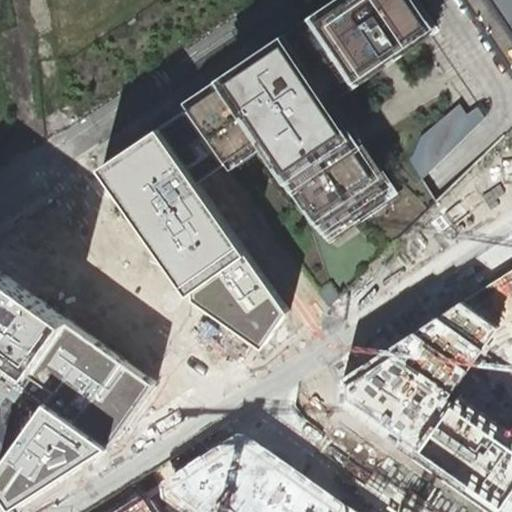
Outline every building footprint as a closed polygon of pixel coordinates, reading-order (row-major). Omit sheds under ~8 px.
[(429,21),(414,0),(344,0),(314,21),(284,41),(229,78),(190,106),(228,161),(267,134),(294,175),(331,229),(388,191),(349,138),(321,95),(351,75),(429,21)] [(511,0),(471,0),(511,60),(511,0)] [(457,108),(422,137),(412,161),(423,179),(486,118),(479,108),(469,114),(462,103),(457,108)] [(249,252),(161,125),(103,165),(191,292),(194,296),(266,347),(290,311),(249,252)] [(71,322),(0,271),(0,486),(17,511),(25,511),(115,447),(157,383),(71,322)] [(463,298),(439,314),(486,347),(500,326),(463,298)] [(439,314),(416,329),(472,368),(486,347),(439,314)] [(416,329),(391,344),(458,391),(472,368),(416,329)] [(342,401),(414,452),(456,394),(458,391),(391,344),(342,376),(342,401)] [(511,511),(511,432),(456,394),(414,452),(498,511),(511,511)] [(343,511),(242,440),(163,491),(197,511),(343,511)] [(155,511),(148,500),(130,511),(155,511)]
